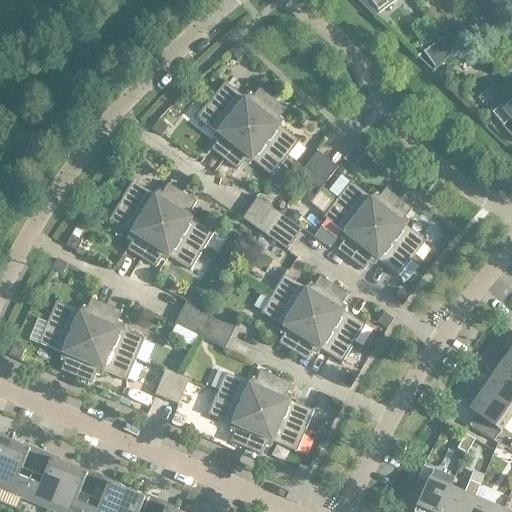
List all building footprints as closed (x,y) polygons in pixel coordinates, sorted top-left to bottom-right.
[(367,0),(378,14),(388,6),(389,0),(367,0)] [(476,9),(470,14),(480,28),(487,23),(476,9)] [(440,40),(423,54),(435,70),(451,55),(440,40)] [(246,51),(237,43),(228,51),(238,60),(246,51)] [(446,66),(438,75),(446,83),(452,77),(451,71),(446,66)] [(224,82),(210,100),(247,129),(271,99),(258,88),(251,97),(247,94),(244,98),(224,82)] [(285,109),(271,99),(247,129),(285,159),(299,142),(279,126),(282,121),(278,118),(285,109)] [(247,129),(210,100),(196,117),(216,133),(212,138),(216,141),(210,150),(223,160),(247,129)] [(511,102),(510,104),(498,103),(488,112),(511,139),(511,102)] [(167,127),(158,120),(151,130),(160,137),(167,127)] [(285,159),(247,129),(223,160),(236,171),(243,162),(247,165),(251,161),(271,177),(285,159)] [(149,148),(139,141),(132,151),(142,158),(149,148)] [(353,146),(347,154),(357,162),(363,154),(353,146)] [(300,171),(310,179),(328,157),(318,149),(300,171)] [(338,165),(328,157),(310,179),(320,187),(338,165)] [(132,182),(120,201),(161,226),(181,193),(167,184),(161,193),(157,190),(153,195),(132,182)] [(350,182),(336,200),(373,229),(398,199),(384,188),(378,197),(373,194),(370,198),(350,182)] [(196,202),(181,193),(161,226),(201,251),(213,232),(191,219),(194,214),(190,211),(196,202)] [(256,198),(248,208),(271,224),(278,214),(256,198)] [(411,209),(398,199),(373,229),(411,259),(425,242),(405,226),(408,221),(404,218),(411,209)] [(373,229),(336,200),(322,217),(342,233),(338,238),(343,241),(336,250),(349,260),(373,229)] [(161,226),(120,201),(108,220),(130,233),(127,238),(132,241),(126,250),(140,259),(161,226)] [(271,224),(248,208),(241,219),(263,235),(271,224)] [(292,211),(286,219),(295,225),(299,218),(299,215),(292,211)] [(301,230),(278,214),(271,224),(294,240),(301,230)] [(294,240),(271,224),(263,235),(286,251),(294,240)] [(201,251),(161,226),(140,259),(155,268),(160,259),(165,262),(168,257),(190,270),(201,251)] [(457,235),(448,227),(440,236),(449,244),(457,235)] [(411,259),(373,229),(349,260),(362,270),(369,262),(373,265),(377,261),(397,277),(411,259)] [(81,241),(70,236),(64,246),(75,251),(81,241)] [(258,240),(251,251),(260,256),(267,245),(258,240)] [(66,265),(56,259),(50,270),(61,275),(66,265)] [(283,275),(271,294),(312,319),(333,286),(318,277),(313,286),(308,283),(305,289),(283,275)] [(347,295),(333,286),(312,319),(353,344),(364,325),(343,312),(346,307),(341,304),(347,295)] [(392,300),(401,306),(408,297),(398,290),(392,300)] [(312,319),(271,294),(260,313),(281,326),(278,331),(283,334),(277,343),(292,352),(312,319)] [(55,302),(46,323),(90,342),(105,306),(90,299),(86,309),(81,307),(78,312),(55,302)] [(185,301),(180,313),(205,325),(211,314),(185,301)] [(121,312),(105,306),(90,342),(134,360),(143,340),(119,330),(122,324),(117,322),(121,312)] [(205,325),(180,313),(174,324),(199,337),(205,325)] [(376,322),(385,329),(392,320),(383,313),(376,322)] [(236,326),(211,314),(205,325),(230,338),(236,326)] [(353,344),(312,319),(292,352),(306,361),(312,352),(316,355),(319,350),(341,363),(353,344)] [(90,342),(46,323),(37,344),(61,353),(59,359),(64,361),(59,371),(75,378),(90,342)] [(230,338),(205,325),(199,337),(224,350),(230,338)] [(134,360),(90,342),(75,378),(91,384),(95,374),(100,376),(102,371),(126,381),(134,360)] [(23,350),(13,345),(8,356),(19,361),(23,350)] [(511,355),(508,353),(495,372),(511,383),(511,355)] [(168,361),(164,369),(175,374),(178,365),(168,361)] [(153,396),(165,401),(176,375),(164,370),(153,396)] [(224,374),(216,394),(260,413),(275,377),(259,371),(255,381),(250,378),(248,384),(224,374)] [(511,383),(495,372),(482,390),(511,411),(511,383)] [(339,384),(349,389),(355,379),(344,373),(339,384)] [(188,380),(176,375),(165,401),(177,406),(188,380)] [(290,384),(275,377),(260,413),(304,432),(312,411),(289,401),(291,396),(286,394),(290,384)] [(511,413),(511,411),(482,390),(468,410),(475,414),(467,427),(493,441),(511,413)] [(260,413),(216,394),(207,415),(230,425),(228,430),(233,433),(229,442),(244,449),(260,413)] [(325,409),(336,414),(341,403),(331,398),(325,409)] [(304,432),(260,413),(244,449),(260,456),(264,446),(269,448),(271,442),(295,452),(304,432)] [(473,439),(463,434),(455,448),(464,454),(473,439)] [(0,466),(10,442),(0,437),(0,466)] [(29,450),(10,442),(0,466),(0,489),(21,498),(36,461),(26,456),(29,450)] [(47,465),(36,461),(21,498),(49,511),(68,466),(50,459),(47,465)] [(86,474),(68,466),(49,511),(52,511),(82,511),(94,485),(83,481),(86,474)] [(298,466),(294,476),(305,481),(309,470),(298,466)] [(431,469),(427,479),(413,511),(438,511),(449,488),(453,479),(431,469)] [(472,471),(468,481),(479,485),(483,475),(472,471)] [(97,479),(94,485),(82,511),(116,511),(125,491),(107,483),(97,479)] [(463,494),(449,488),(438,511),(463,511),(470,497),(474,498),(479,485),(468,481),(463,494)] [(144,498),(125,491),(116,511),(150,511),(151,509),(141,505),(144,498)] [(470,497),(463,511),(501,511),(502,510),(474,498),(470,497)]
